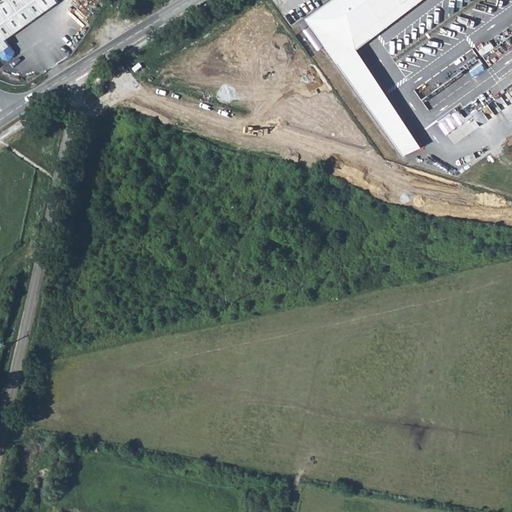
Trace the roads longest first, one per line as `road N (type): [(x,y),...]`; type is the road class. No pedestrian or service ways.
road 1 (residential): [(49,91),(64,140),(0,427)]
road 2 (tertiary): [(192,0),(49,91)]
